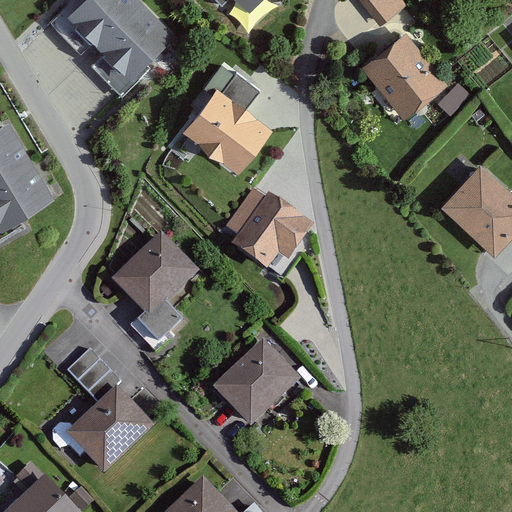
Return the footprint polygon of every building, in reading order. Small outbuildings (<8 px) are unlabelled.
[(82,0),(69,13),(130,76),(173,34),(139,0),(82,0)] [(241,0),(252,10),(261,0),(241,0)] [(359,0),(379,24),(403,5),(399,0),(359,0)] [(446,84),(401,33),(361,69),(405,119),(446,84)] [(460,81),(440,99),(450,110),(470,92),(460,81)] [(184,132),(240,173),(271,131),(215,91),(184,132)] [(57,200),(6,123),(0,126),(0,222),(7,233),(57,200)] [(511,238),(511,194),(479,166),(442,207),(497,255),(511,238)] [(233,249),(266,272),(279,254),(289,261),(311,230),(267,200),(233,249)] [(180,321),(164,307),(197,272),(158,236),(112,286),(145,316),(134,327),(156,347),(180,321)] [(214,393),(253,428),(298,379),(259,343),(214,393)] [(68,369),(90,390),(113,366),(91,345),(68,369)] [(66,436),(103,474),(151,428),(114,390),(66,436)] [(7,511),(75,511),(42,478),(7,511)] [(172,511),(233,511),(203,481),(172,511)]
